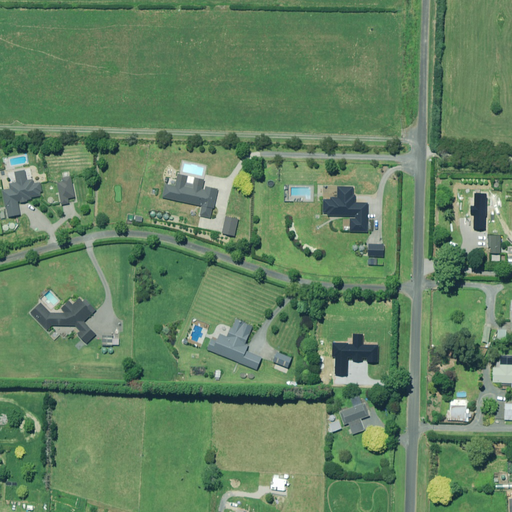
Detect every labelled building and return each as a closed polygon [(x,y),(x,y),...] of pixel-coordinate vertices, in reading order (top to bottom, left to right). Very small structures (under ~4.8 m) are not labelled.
[(29,201),(33,200),(33,198),(40,197),(43,196),(42,193),(43,192),(42,183),(35,184),(34,180),(29,181),(27,171),(17,172),(19,182),(11,184),(12,189),(4,190),(9,217),(22,215),(20,203),(30,201),(29,201)] [(207,187),(206,190),(204,190),(205,187),(178,181),(177,186),(167,184),(164,198),(203,206),(201,215),(214,218),(220,190),(207,187)] [(355,186),(339,186),(339,198),(325,198),(325,213),(328,213),(328,216),(351,216),(351,232),(373,232),(373,221),(370,221),(370,203),(358,203),(358,195),(355,195),(355,186)] [(496,206),(472,205),(471,215),(473,215),(473,230),(488,230),(489,212),(495,212),(496,206)] [(240,220),(228,217),(224,233),(236,236),(240,220)] [(17,222),(3,227),(5,233),(19,228),(17,222)] [(503,236),(491,236),(490,247),(492,247),(492,253),(503,254),(503,236)] [(386,245),(370,245),(370,257),(386,257),(386,245)] [(79,334),(89,344),(99,335),(86,322),(95,313),(80,298),(74,304),(71,301),(63,309),(66,312),(65,313),(51,313),(41,303),(30,315),(48,333),(55,326),(74,326),(78,330),(79,329),(81,332),(79,334)] [(255,326),(238,319),(234,328),(232,328),(229,337),(222,334),(219,342),(213,339),(209,350),(258,370),(264,358),(248,352),(250,346),(247,345),(255,326)] [(60,337),(56,332),(51,336),(56,341),(60,337)] [(114,346),(114,337),(104,337),(104,345),(114,346)] [(294,359),(279,353),(275,362),(290,368),(294,359)] [(494,383),(503,383),(503,386),(511,385),(511,364),(502,364),(502,368),(495,368),(494,383)] [(370,417),(366,404),(342,412),(346,425),(351,424),(354,435),(366,431),(362,419),(370,417)] [(338,413),(327,418),(333,431),(343,426),(338,413)]
